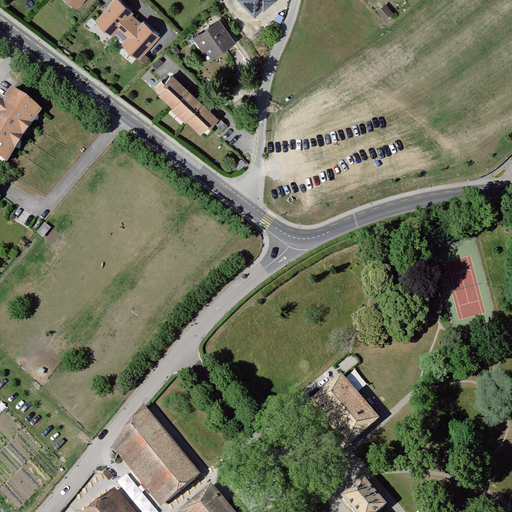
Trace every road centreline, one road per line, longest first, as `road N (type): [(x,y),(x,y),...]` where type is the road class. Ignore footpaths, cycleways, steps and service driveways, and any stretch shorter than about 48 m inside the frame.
road 1 (residential): [(49,511),(215,311),(293,239)]
road 2 (tertiary): [(0,21),(240,202)]
road 3 (tertiary): [(293,239),(406,202),(511,189)]
road 4 (residential): [(240,202),(252,188),(266,75),(295,0)]
road 5 (unknown): [(219,471),(317,383)]
